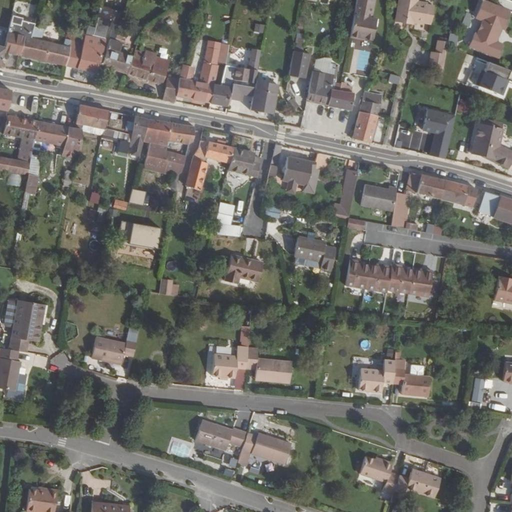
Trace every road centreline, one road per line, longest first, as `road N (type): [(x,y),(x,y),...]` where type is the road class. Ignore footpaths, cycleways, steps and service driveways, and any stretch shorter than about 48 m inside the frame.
road 1 (tertiary): [(511,191),(0,77)]
road 2 (residential): [(486,470),(405,444),(374,414),(122,388)]
road 3 (tertiary): [(108,454),(285,511)]
